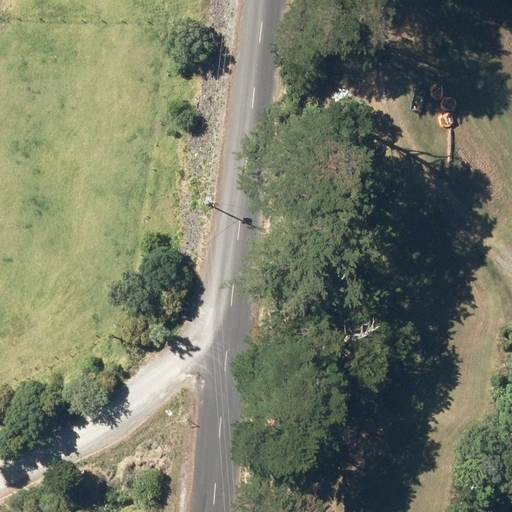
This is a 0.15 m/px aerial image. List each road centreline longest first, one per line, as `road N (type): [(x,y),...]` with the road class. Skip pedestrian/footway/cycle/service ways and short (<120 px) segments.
road 1 (tertiary): [(229,306),(265,0)]
road 2 (residential): [(0,476),(97,426),(229,306)]
road 3 (tertiary): [(209,511),(229,306)]
